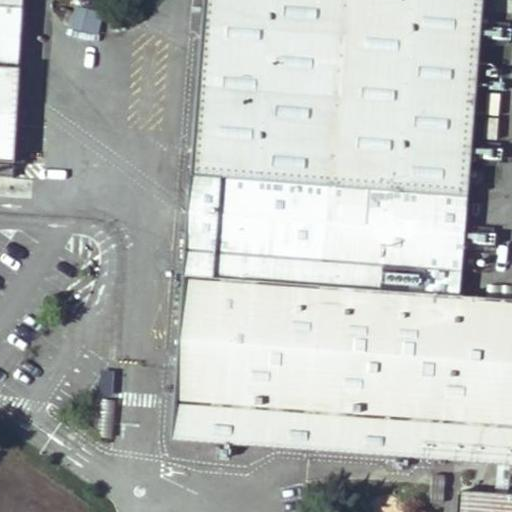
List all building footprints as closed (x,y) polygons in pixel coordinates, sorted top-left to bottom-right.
[(0,0),(0,159),(15,161),(20,60),(22,0),(0,0)] [(478,0),(198,0),(186,175),(466,193),(478,0)] [(68,7),(67,29),(100,31),(101,8),(68,7)] [(511,298),(459,294),(466,193),(186,175),(173,441),(498,466),(511,466),(511,298)] [(511,466),(498,466),(498,483),(511,483),(511,466)] [(511,494),(511,483),(498,483),(497,495),(455,493),(454,511),(511,511),(511,496),(511,494)]
